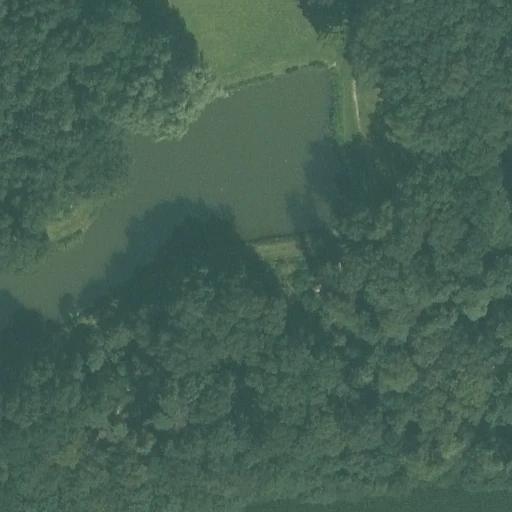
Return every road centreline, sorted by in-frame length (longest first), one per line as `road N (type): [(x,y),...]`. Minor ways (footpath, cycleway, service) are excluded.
road 1 (track): [(511,460),(0,496)]
road 2 (track): [(423,221),(367,270),(347,310),(194,413),(103,415),(0,442)]
